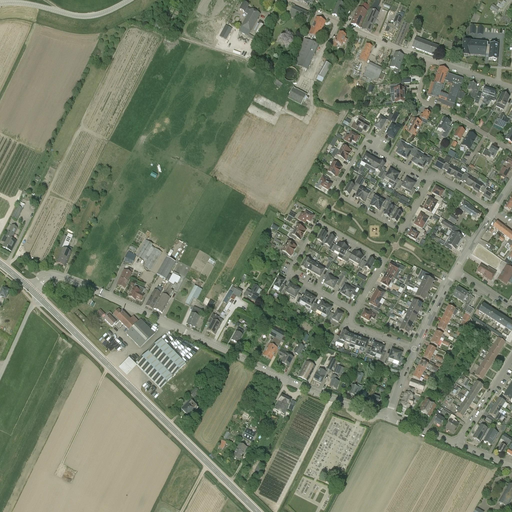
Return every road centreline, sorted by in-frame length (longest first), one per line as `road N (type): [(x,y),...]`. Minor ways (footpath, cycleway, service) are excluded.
road 1 (residential): [(387,418),(289,383),(73,281),(49,274),(29,289)]
road 2 (secondary): [(256,511),(29,289)]
road 3 (residential): [(429,180),(400,231),(337,191),(362,146),(387,157)]
road 4 (residential): [(354,313),(290,271),(321,224),(382,263)]
road 5 (residential): [(430,60),(288,0)]
road 6 (residential): [(511,151),(420,100),(430,60)]
road 7 (tertiary): [(0,4),(82,17),(130,0)]
